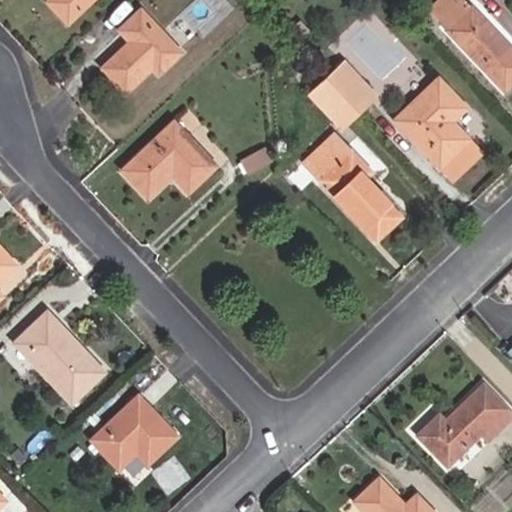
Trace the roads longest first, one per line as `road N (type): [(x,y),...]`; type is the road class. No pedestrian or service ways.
road 1 (residential): [(0,110),(39,174),(292,434)]
road 2 (unclassified): [(511,228),(292,434)]
